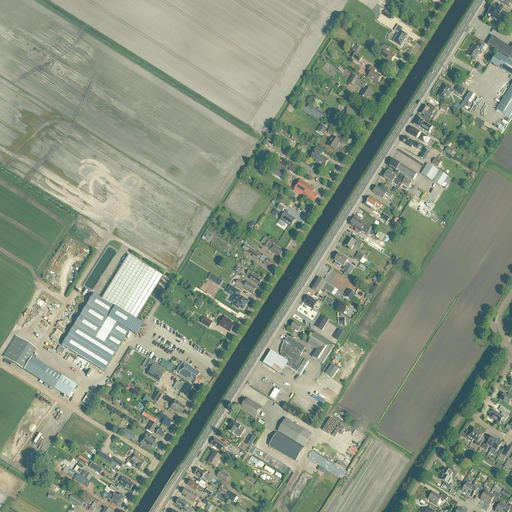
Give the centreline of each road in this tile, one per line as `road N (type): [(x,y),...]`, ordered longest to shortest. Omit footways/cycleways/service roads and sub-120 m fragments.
road 1 (primary): [(156,511),(480,0)]
road 2 (unclassified): [(122,511),(445,0)]
road 3 (residential): [(399,511),(499,354)]
